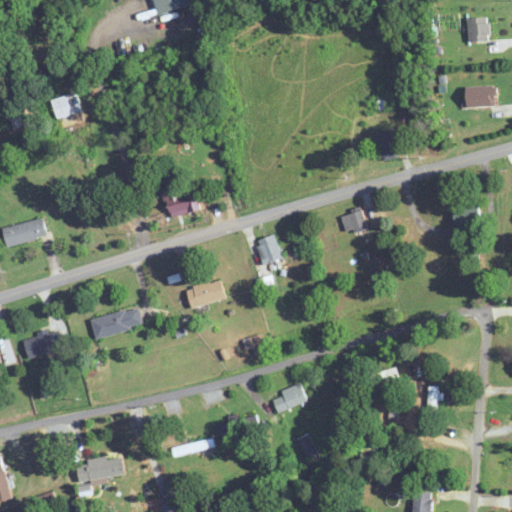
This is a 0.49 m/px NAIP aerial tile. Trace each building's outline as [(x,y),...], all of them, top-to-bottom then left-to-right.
[(191,5),(189,0),(153,0),(158,16),(191,5)] [(470,42),(490,41),(490,17),(469,17),(470,42)] [(467,106),(497,106),(497,87),(467,87),(467,106)] [(376,136),(383,160),(400,156),(394,131),(376,136)] [(195,193),(180,199),(177,189),(163,194),(172,219),(201,208),(195,193)] [(458,208),(458,222),(477,221),(476,207),(458,208)] [(368,226),(360,209),(342,217),(350,234),(368,226)] [(48,237),(44,219),(4,228),(8,246),(48,237)] [(257,241),(265,265),(283,258),(275,234),(257,241)] [(258,280),(260,291),(275,288),(273,276),(258,280)] [(192,307),(226,299),(222,280),(187,288),(192,307)] [(144,325),(139,307),(91,319),(96,338),(144,325)] [(265,345),(263,335),(251,337),(253,347),(265,345)] [(282,390),(284,396),(275,399),(279,411),(308,402),(302,383),(282,390)] [(310,457),(318,451),(307,434),(299,440),(310,457)] [(2,454),(0,454),(0,501),(13,499),(2,454)] [(78,462),(81,481),(125,475),(123,456),(78,462)] [(432,511),(433,492),(414,492),(414,511),(432,511)]
